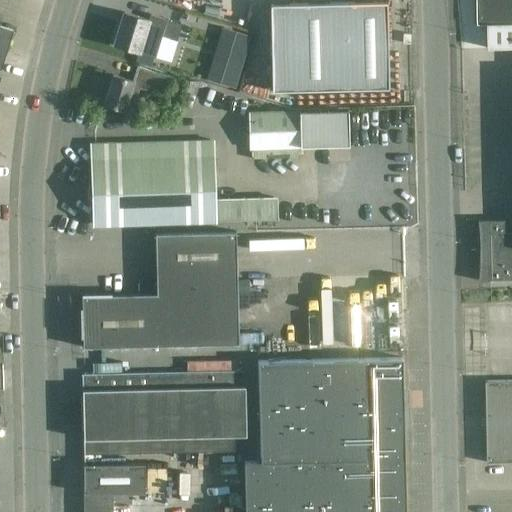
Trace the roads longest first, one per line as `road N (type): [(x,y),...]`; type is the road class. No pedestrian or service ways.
road 1 (unclassified): [(37,511),(29,153),(44,59),(64,0)]
road 2 (unclassified): [(441,511),(431,0)]
